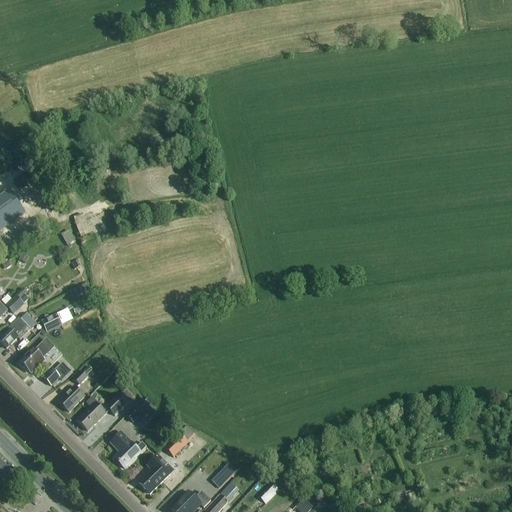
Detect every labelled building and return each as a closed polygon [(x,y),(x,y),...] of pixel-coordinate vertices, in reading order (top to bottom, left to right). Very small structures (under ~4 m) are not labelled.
[(69,231),(61,235),(67,246),(75,242),(69,231)] [(29,258),(21,255),(18,261),(26,265),(29,258)] [(7,262),(1,266),(5,272),(11,268),(7,262)] [(81,267),(79,262),(71,265),(74,271),(81,267)] [(86,285),(78,290),(81,296),(90,291),(86,285)] [(5,307),(14,316),(25,306),(24,306),(29,301),(25,297),(28,294),(24,290),(5,307)] [(57,315),(41,323),(45,331),(43,331),(45,335),(47,334),(47,335),(62,327),(67,325),(62,313),(57,315)] [(8,330),(10,332),(0,341),(0,344),(6,351),(18,339),(20,342),(31,331),(19,320),(8,330)] [(20,367),(23,369),(24,369),(30,375),(44,362),(42,360),(48,354),(41,346),(34,352),(33,351),(19,364),(20,365),(20,367)] [(92,371),(89,367),(74,381),(79,387),(87,379),(86,377),(92,371)] [(62,383),(66,378),(57,369),(53,373),(59,380),(62,383)] [(58,404),(68,414),(84,399),(74,389),(58,404)] [(114,418),(129,404),(120,396),(106,410),(114,418)] [(90,409),(77,422),(87,433),(105,415),(95,405),(96,403),(92,398),(85,404),(90,409)] [(133,425),(138,420),(142,424),(150,417),(148,415),(152,411),(149,409),(151,407),(144,400),(126,418),(133,425)] [(170,424),(162,426),(164,433),(172,430),(170,424)] [(165,450),(174,459),(196,437),(187,428),(165,450)] [(113,460),(124,470),(146,448),(142,444),(136,450),(121,434),(110,444),(119,454),(113,460)] [(153,471),(139,485),(145,492),(145,493),(147,495),(149,495),(149,496),(169,476),(175,470),(159,456),(148,466),(153,471)] [(0,485),(1,486),(14,473),(8,467),(7,467),(0,459),(0,485)] [(228,465),(223,470),(231,477),(236,472),(228,465)] [(272,486),(269,490),(275,496),(279,492),(272,486)] [(171,511),(194,511),(200,507),(203,510),(210,503),(201,493),(194,500),(187,493),(179,501),(181,502),(171,511)] [(221,498),(207,511),(219,511),(228,504),(221,498)] [(304,499),(295,509),(298,511),(308,511),(313,507),(304,499)]
